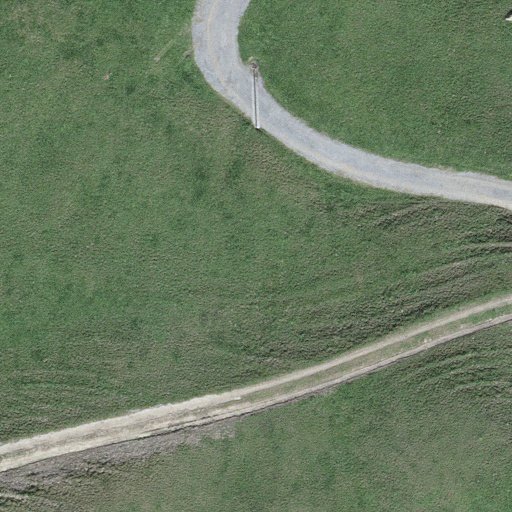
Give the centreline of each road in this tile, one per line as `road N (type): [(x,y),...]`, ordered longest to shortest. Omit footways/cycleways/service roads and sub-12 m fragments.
road 1 (track): [(0,459),(304,381),(511,309)]
road 2 (track): [(511,198),(372,171),(304,140),(239,90),(221,53),(225,0)]
